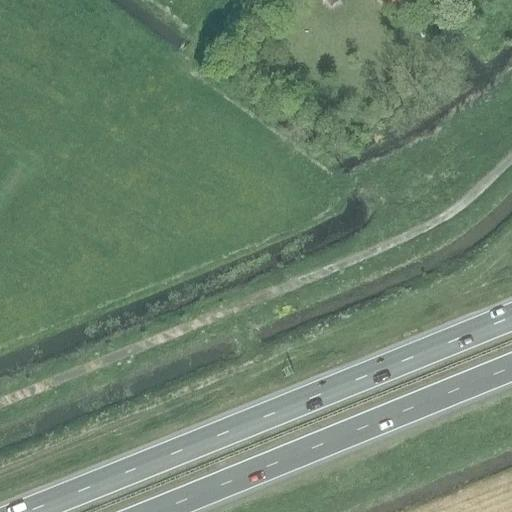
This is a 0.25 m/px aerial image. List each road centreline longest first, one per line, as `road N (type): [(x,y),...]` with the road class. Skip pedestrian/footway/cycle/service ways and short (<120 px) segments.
road 1 (trunk): [(511,317),(27,511)]
road 2 (trunk): [(156,511),(511,368)]
